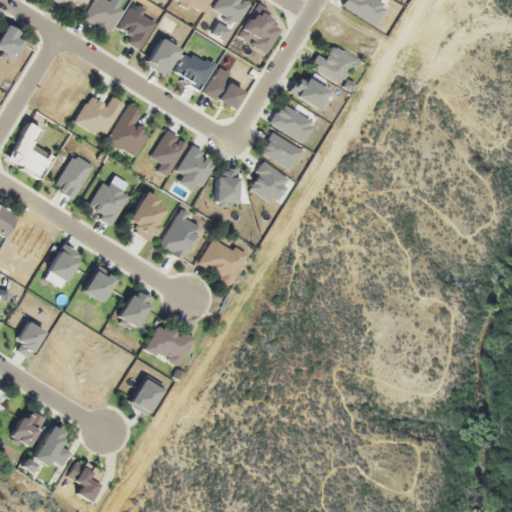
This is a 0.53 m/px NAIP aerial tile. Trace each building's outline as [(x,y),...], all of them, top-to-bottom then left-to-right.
[(67,1),(83,8),(86,0),(52,0),(52,1),(65,7),(67,1)] [(122,9),(105,0),(91,0),(81,18),(108,34),(122,9)] [(172,0),(173,0),(198,17),(208,0),(172,0)] [(241,0),(216,0),(210,12),(235,26),(247,3),(241,0)] [(343,0),(340,5),(373,26),(385,6),(376,0),(343,0)] [(264,19),(268,11),(254,3),(234,37),(264,54),(279,28),(264,19)] [(0,35),(0,55),(10,62),(25,38),(7,25),(0,35)] [(178,50),(159,37),(143,62),(161,75),(178,50)] [(326,56),(318,50),(307,68),(340,87),(357,60),(332,45),(326,56)] [(286,92),(314,110),(326,91),(298,74),(286,92)] [(101,139),(123,103),(111,96),(105,105),(88,95),(71,122),(101,139)] [(141,111),(125,103),(104,143),(134,159),(149,131),(135,123),(141,111)] [(312,123),(280,104),(268,123),(300,143),(312,123)] [(52,156),(33,147),(41,130),(25,122),(5,162),(40,180),(52,156)] [(258,152),(287,171),(300,151),(270,132),(258,152)] [(215,161),(190,145),(172,172),(197,189),(215,161)] [(50,186),(70,200),(93,167),(73,154),(50,186)] [(269,206),(288,181),(262,161),(243,185),(269,206)] [(235,207),(235,169),(213,169),(213,207),(235,207)] [(95,209),(91,214),(109,226),(129,195),(102,179),(87,204),(95,209)] [(130,232),(149,242),(163,215),(155,211),(160,201),(141,191),(127,219),(135,223),(130,232)] [(18,216),(0,204),(0,236),(4,239),(18,216)] [(183,261),(199,220),(174,210),(157,250),(183,261)] [(213,235),(193,266),(226,286),(245,255),(213,235)] [(65,282),(79,252),(60,243),(46,273),(65,282)] [(80,291),(99,303),(114,278),(95,267),(80,291)] [(131,331),(151,299),(133,288),(113,320),(131,331)] [(10,349),(28,358),(42,331),(24,321),(10,349)] [(191,340),(158,321),(142,350),(175,368),(191,340)] [(125,404),(144,415),(160,389),(141,378),(125,404)] [(26,448),(43,419),(24,408),(7,437),(26,448)] [(60,465),(69,451),(60,445),(66,436),(49,426),(29,457),(46,467),(51,459),(60,465)] [(64,477),(78,486),(73,493),(87,502),(104,476),(76,458),(64,477)]
